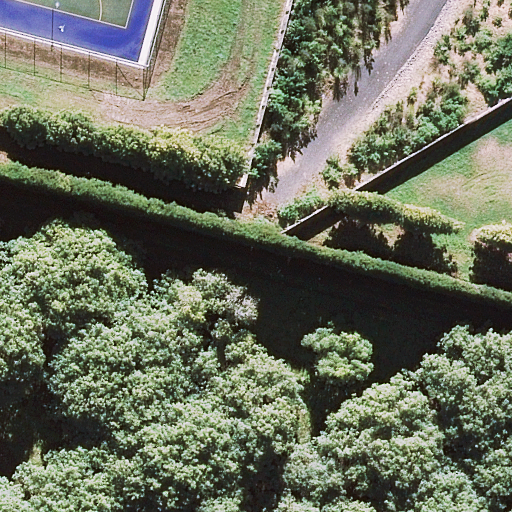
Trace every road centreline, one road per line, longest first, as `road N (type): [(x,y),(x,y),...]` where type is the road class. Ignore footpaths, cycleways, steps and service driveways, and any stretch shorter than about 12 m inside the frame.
road 1 (track): [(511,288),(0,152)]
road 2 (track): [(245,217),(328,139),(434,0)]
